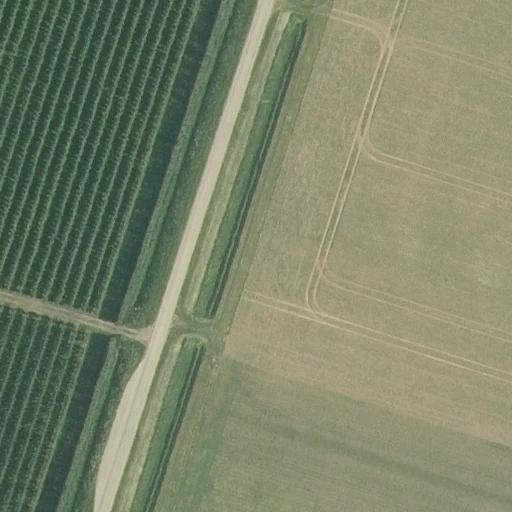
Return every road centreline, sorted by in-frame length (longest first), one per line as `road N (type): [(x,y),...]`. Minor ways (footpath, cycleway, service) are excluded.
road 1 (track): [(212,0),(43,511)]
road 2 (unclassified): [(100,511),(264,0)]
road 3 (track): [(0,299),(153,342)]
